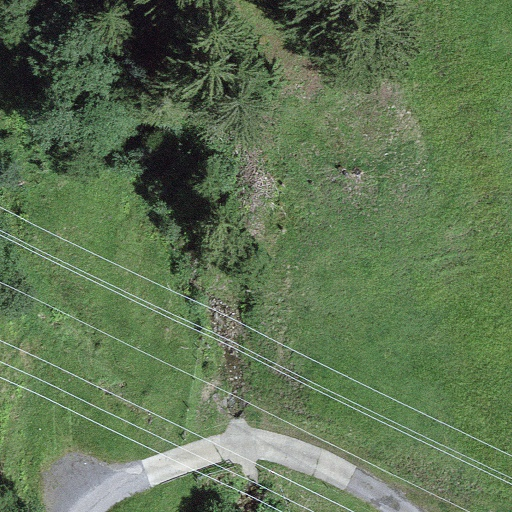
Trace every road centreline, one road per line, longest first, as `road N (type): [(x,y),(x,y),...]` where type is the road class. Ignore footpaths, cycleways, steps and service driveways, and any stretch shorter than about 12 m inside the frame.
road 1 (track): [(86,511),(139,471),(243,443),(281,448),(355,479)]
road 2 (track): [(355,479),(511,487)]
